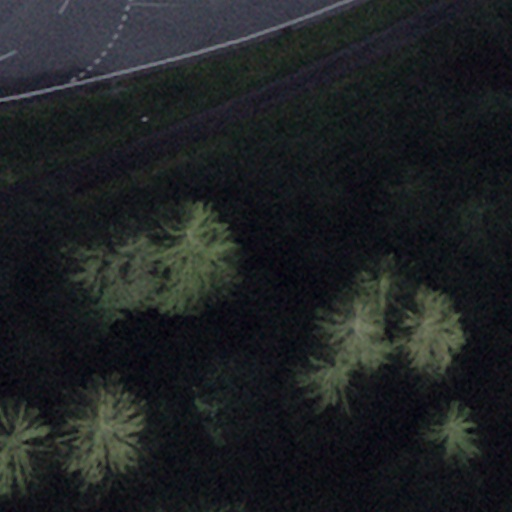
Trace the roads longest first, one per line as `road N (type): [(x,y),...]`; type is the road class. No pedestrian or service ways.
road 1 (track): [(511,26),(327,101),(0,210)]
road 2 (track): [(308,511),(511,365)]
road 3 (secondary): [(65,13),(243,0)]
